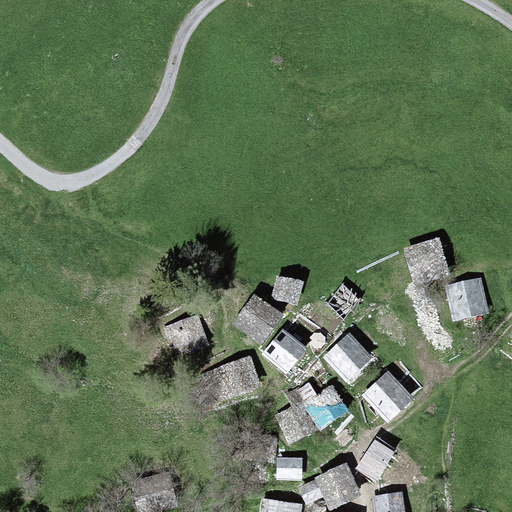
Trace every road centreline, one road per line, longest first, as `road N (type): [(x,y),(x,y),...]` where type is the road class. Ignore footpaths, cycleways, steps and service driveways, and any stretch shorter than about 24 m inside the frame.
road 1 (track): [(129,152),(168,95),(185,37),(219,0)]
road 2 (unclassified): [(0,146),(59,184),(129,152)]
